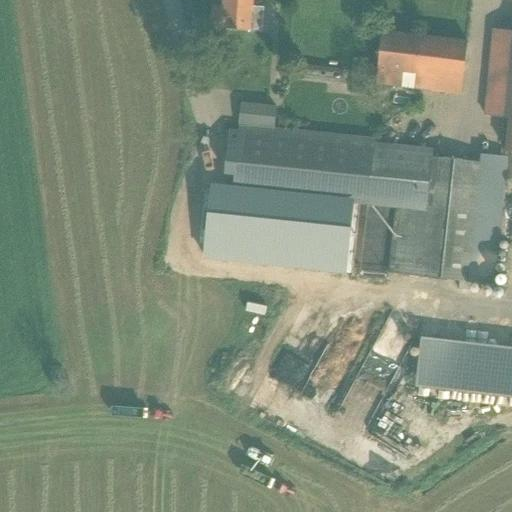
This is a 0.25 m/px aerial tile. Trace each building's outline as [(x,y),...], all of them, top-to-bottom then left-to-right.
[(212,6),(211,25),(224,26),(223,28),(258,30),(259,8),(252,7),(252,0),(222,0),(222,7),(212,6)] [(511,30),(493,29),(491,49),(484,113),(509,116),(506,153),(511,154),(511,30)] [(382,31),(380,31),(375,85),(459,95),(466,41),(382,31)] [(294,78),(341,84),(343,69),(296,64),(294,78)] [(229,127),(225,169),(234,170),(232,187),(395,204),(387,272),(469,282),(489,284),(504,164),(478,161),(432,155),(433,148),(375,142),(229,127)] [(366,429),(421,320),(393,305),(337,415),(366,429)] [(511,344),(414,338),(411,389),(511,395),(511,344)]
